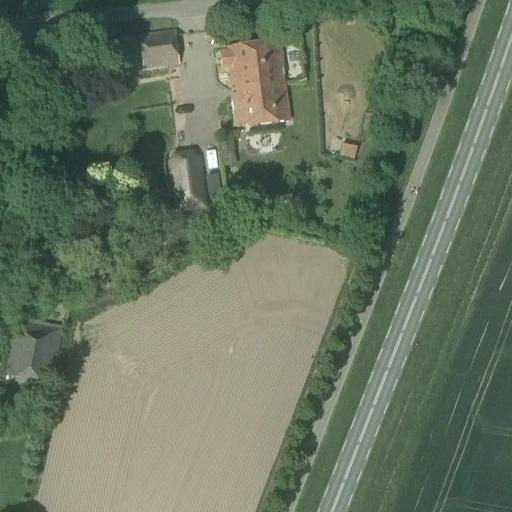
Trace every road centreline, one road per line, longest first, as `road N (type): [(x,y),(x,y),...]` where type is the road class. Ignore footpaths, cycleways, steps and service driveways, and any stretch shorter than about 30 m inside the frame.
road 1 (primary): [(333,511),(511,41)]
road 2 (unclassified): [(0,31),(250,0)]
